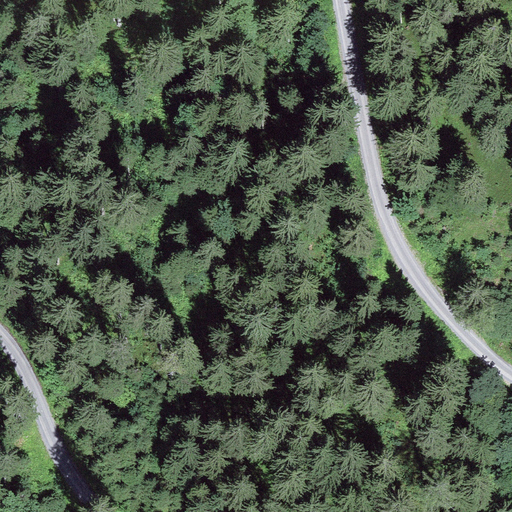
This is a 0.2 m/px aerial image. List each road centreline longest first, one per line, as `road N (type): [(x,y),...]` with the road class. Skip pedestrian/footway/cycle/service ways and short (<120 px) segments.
road 1 (track): [(511,372),(460,335),(398,259),(336,0)]
road 2 (track): [(0,334),(77,484),(103,511)]
